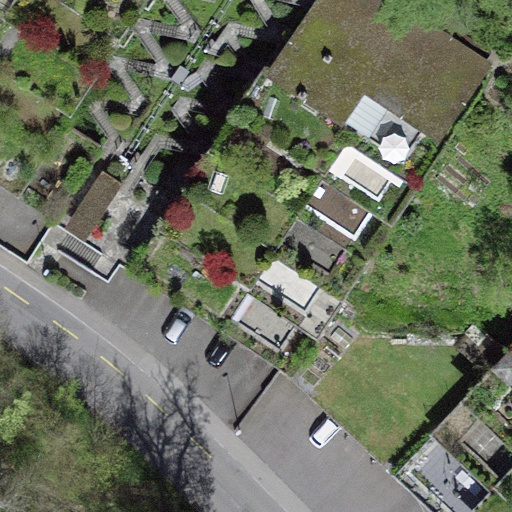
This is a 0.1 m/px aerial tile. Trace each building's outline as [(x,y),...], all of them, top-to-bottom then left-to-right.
[(0,0),(0,2),(94,63),(119,24),(80,0),(0,0)] [(80,0),(119,24),(134,0),(80,0)] [(467,91),(327,0),(324,0),(300,38),(441,130),(467,91)] [(327,0),(467,91),(487,61),(410,11),(415,4),(408,0),(327,0)] [(0,82),(22,97),(57,119),(94,63),(0,2),(0,82)] [(276,75),(417,167),(441,130),(300,38),(276,75)] [(251,113),(392,205),(417,167),(276,75),(251,113)] [(0,130),(22,97),(0,82),(0,130)] [(0,165),(19,178),(57,119),(22,97),(0,130),(0,165)] [(226,150),(368,242),(392,205),(251,113),(226,150)] [(19,178),(62,206),(100,147),(57,119),(19,178)] [(294,274),(331,298),(368,242),(226,150),(189,206),(222,228),(254,248),(294,274)] [(120,245),(159,186),(142,175),(128,196),(118,189),(93,227),(120,245)] [(120,245),(151,265),(189,206),(159,186),(120,245)] [(189,206),(151,265),(184,286),(222,228),(189,206)] [(222,228),(184,286),(216,307),(254,248),(222,228)] [(254,248),(216,307),(256,333),(294,274),(254,248)] [(294,274),(256,333),(293,357),(331,298),(294,274)] [(335,398),(382,348),(355,323),(309,372),(335,398)] [(361,421),(407,372),(382,348),(335,398),(361,421)] [(511,366),(460,422),(492,452),(511,470),(511,366)] [(385,447),(432,396),(407,372),(361,421),(385,447)] [(385,447),(415,472),(460,422),(432,396),(385,447)] [(446,502),(492,452),(460,422),(415,472),(446,502)] [(456,511),(500,511),(511,500),(511,470),(492,452),(446,502),(456,511)] [(511,511),(511,500),(500,511),(511,511)]
